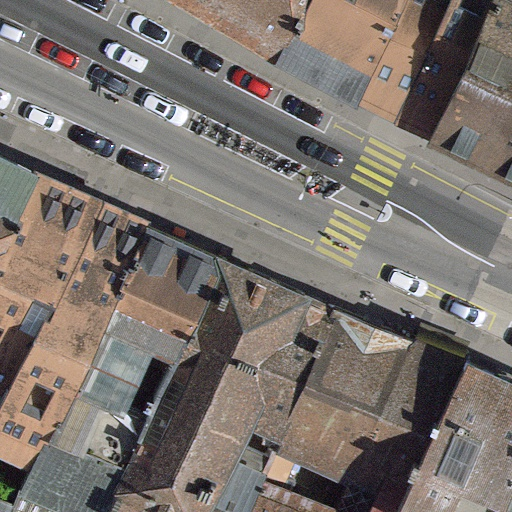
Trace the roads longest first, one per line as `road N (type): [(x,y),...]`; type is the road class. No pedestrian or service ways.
road 1 (residential): [(0,68),(412,259),(511,286)]
road 2 (residential): [(511,263),(413,200),(25,0)]
